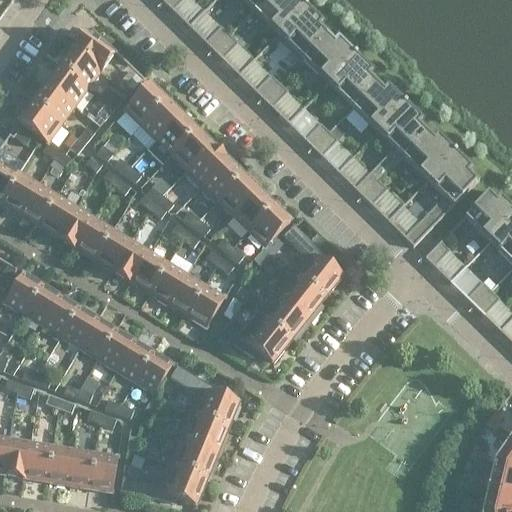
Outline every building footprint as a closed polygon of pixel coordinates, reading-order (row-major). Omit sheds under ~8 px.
[(0,0),(0,21),(15,0),(0,0)] [(172,14),(186,0),(169,0),(164,6),(172,14)] [(238,0),(253,14),(266,0),(238,0)] [(292,0),(266,0),(253,14),(278,38),(305,11),(304,10),(303,11),(292,0)] [(305,11),(278,38),(303,63),(329,36),(305,13),(306,12),(305,11)] [(213,55),(229,39),(221,30),(205,47),(213,55)] [(71,54),(100,76),(115,54),(92,32),(87,38),(84,36),(71,54)] [(329,36),(303,63),(328,87),(355,59),(354,58),(353,59),(329,36)] [(213,55),(222,63),(238,47),(229,39),(213,55)] [(58,72),(87,93),(100,76),(71,54),(58,72)] [(355,59),(328,87),(353,112),(379,85),(355,61),(356,61),(355,59)] [(58,72),(45,89),(74,110),(87,93),(58,72)] [(133,93),(144,82),(137,75),(126,86),(133,93)] [(263,104),(279,87),(271,79),(255,95),(263,104)] [(140,129),(166,103),(159,97),(162,94),(152,85),(124,113),(140,129)] [(379,85),(353,112),(377,136),(405,108),(403,107),(403,108),(379,85)] [(263,104),(271,112),(287,96),(279,87),(263,104)] [(32,106),(61,128),(74,110),(45,89),(32,106)] [(113,113),(122,103),(115,96),(106,107),(113,113)] [(140,129),(156,144),(181,118),(166,103),(140,129)] [(48,146),(61,128),(32,106),(19,125),(48,146)] [(106,107),(97,118),(105,124),(113,113),(106,107)] [(405,108),(377,136),(394,152),(354,193),(362,201),(378,185),(379,185),(403,161),(402,160),(429,133),(405,110),(406,109),(405,108)] [(156,144),(147,154),(162,169),(171,159),(197,134),(181,118),(156,144)] [(313,152),(329,136),(320,128),(304,144),(313,152)] [(86,147),(95,136),(87,130),(78,141),(86,147)] [(19,133),(14,140),(25,149),(31,141),(19,133)] [(402,160),(403,161),(427,185),(454,157),(453,156),(452,157),(429,133),(402,160)] [(212,149),(213,149),(215,147),(206,137),(203,140),(197,134),(171,159),(186,174),(187,175),(212,149)] [(313,152),(321,161),(337,144),(329,136),(313,152)] [(78,141),(70,151),(77,158),(86,147),(78,141)] [(96,156),(107,165),(113,157),(119,149),(110,142),(104,150),(102,148),(96,156)] [(59,154),(48,146),(42,154),(53,162),(59,154)] [(183,177),(199,193),(227,164),(227,163),(213,149),(212,149),(187,175),(186,174),(183,177)] [(0,152),(0,205),(2,207),(21,176),(19,175),(25,167),(0,152)] [(71,163),(59,154),(53,162),(65,171),(71,163)] [(454,157),(427,185),(444,201),(404,242),(413,250),(479,183),(455,159),(455,158),(454,157)] [(102,168),(91,159),(85,167),(96,176),(102,168)] [(215,208),(218,205),(243,179),(236,173),(239,170),(229,160),(227,163),(227,164),(199,193),(215,208)] [(130,170),(119,162),(113,170),(124,178),(130,170)] [(124,178),(135,187),(141,179),(130,170),(124,178)] [(120,182),(109,173),(103,181),(114,190),(120,182)] [(2,207),(20,218),(39,187),(21,176),(2,207)] [(218,205),(233,220),(258,194),(243,179),(218,205)] [(131,191),(120,182),(114,190),(125,198),(131,191)] [(378,185),(362,201),(371,209),(387,193),(379,185),(378,185)] [(39,229),(58,199),(39,187),(20,218),(39,229)] [(163,200),(152,191),(146,198),(156,206),(157,207),(163,200)] [(233,220),(248,235),(274,209),(258,194),(233,220)] [(511,215),(490,194),(464,221),(490,246),(511,223),(511,215)] [(156,206),(146,198),(145,197),(139,205),(150,214),(156,206)] [(39,229),(57,241),(76,210),(58,199),(39,229)] [(157,207),(167,216),(168,216),(175,209),(163,200),(157,207)] [(150,214),(161,223),(167,216),(157,207),(156,206),(150,214)] [(265,251),(290,225),(274,209),(248,235),(265,251)] [(76,252),(95,221),(76,210),(57,241),(76,252)] [(199,224),(188,215),(182,223),(193,231),(199,224)] [(94,263),(113,232),(95,221),(76,252),(94,263)] [(511,223),(490,246),(511,267),(511,223)] [(193,231),(204,240),(210,232),(199,224),(193,231)] [(171,234),(182,243),(188,235),(177,227),(171,234)] [(290,276),(324,303),(341,281),(326,269),(330,264),(293,228),(283,239),(304,259),(290,276)] [(94,263),(113,274),(131,244),(113,232),(94,263)] [(199,244),(188,235),(182,243),(193,252),(199,244)] [(233,251),(222,242),(216,250),(227,258),(233,251)] [(131,244),(113,274),(131,286),(150,255),(131,244)] [(424,262),(434,271),(450,255),(440,245),(424,262)] [(227,258),(238,267),(244,259),(233,251),(227,258)] [(259,269),(269,259),(262,253),(253,263),(259,269)] [(223,262),(212,254),(206,261),(217,270),(223,262)] [(131,286),(150,297),(168,266),(150,255),(131,286)] [(234,271),(223,262),(217,270),(228,278),(234,271)] [(168,266),(150,297),(168,308),(187,277),(168,266)] [(0,280),(8,285),(16,273),(7,268),(0,280)] [(23,276),(4,307),(24,319),(42,288),(23,276)] [(273,297),(310,327),(320,314),(317,312),(324,303),(290,276),(273,297)] [(168,308),(186,319),(205,288),(187,277),(168,308)] [(475,311),(490,295),(482,286),(466,303),(475,311)] [(24,319),(42,330),(61,299),(42,288),(24,319)] [(205,288),(186,319),(206,331),(224,300),(205,288)] [(240,290),(233,302),(240,306),(248,295),(240,290)] [(490,295),(475,311),(483,319),(499,303),(490,295)] [(256,319),(290,345),(297,336),(300,339),(310,327),(273,297),(256,319)] [(61,299),(42,330),(61,341),(79,310),(61,299)] [(79,352),(98,321),(79,310),(61,341),(79,352)] [(221,322),(213,335),(254,360),(257,355),(272,367),(290,345),(256,319),(243,336),(221,322)] [(79,352),(98,363),(116,333),(98,321),(79,352)] [(116,333),(98,363),(116,375),(135,344),(116,333)] [(116,375),(134,386),(153,355),(135,344),(116,375)] [(153,355),(134,386),(154,398),(172,367),(153,355)] [(187,417),(227,433),(238,407),(220,400),(221,397),(176,369),(169,381),(195,397),(187,417)] [(38,378),(25,373),(22,382),(35,387),(38,378)] [(35,387),(48,392),(51,383),(38,378),(35,387)] [(4,392),(17,397),(21,388),(8,383),(4,392)] [(30,402),(34,393),(21,388),(17,397),(30,402)] [(79,393),(66,388),(63,397),(76,402),(79,393)] [(76,402),(89,407),(92,398),(79,393),(76,402)] [(45,407),(58,412),(62,403),(49,398),(45,407)] [(152,401),(145,413),(152,417),(159,405),(152,401)] [(75,408),(62,403),(58,412),(71,417),(75,408)] [(121,408),(108,404),(104,413),(117,418),(121,408)] [(134,413),(121,408),(117,418),(130,422),(134,413)] [(103,418),(90,414),(87,423),(100,428),(103,418)] [(177,442),(220,460),(226,445),(223,444),(227,433),(187,417),(177,442)] [(116,423),(103,418),(100,428),(113,433),(116,423)] [(486,429),(493,433),(498,426),(492,421),(486,429)] [(129,439),(127,453),(135,454),(137,441),(129,439)] [(0,476),(4,477),(10,442),(0,440),(0,476)] [(25,481),(31,445),(10,442),(4,477),(25,481)] [(166,467),(206,484),(211,473),(214,475),(220,460),(177,442),(166,467)] [(511,444),(508,442),(493,465),(511,473),(511,444)] [(46,484),(52,449),(31,445),(25,481),(46,484)] [(68,488),(74,452),(52,449),(46,484),(68,488)] [(477,464),(482,452),(474,449),(469,461),(477,464)] [(89,492),(95,456),(74,452),(68,488),(89,492)] [(111,495),(117,460),(95,456),(89,492),(111,495)] [(511,473),(493,465),(486,492),(511,498),(511,473)] [(122,481),(119,497),(176,506),(178,502),(196,510),(206,484),(166,467),(158,487),(122,481)] [(511,511),(511,498),(486,492),(481,511),(511,511)]
